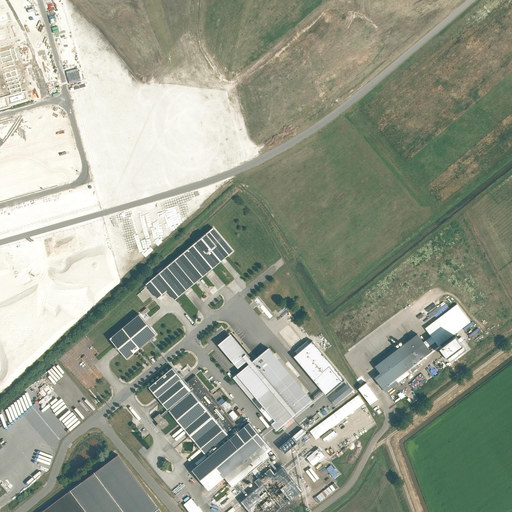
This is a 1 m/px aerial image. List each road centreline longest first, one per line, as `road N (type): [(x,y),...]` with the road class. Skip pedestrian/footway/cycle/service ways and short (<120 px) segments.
road 1 (unclassified): [(20,511),(46,489),(65,442),(96,416)]
road 2 (unclassified): [(175,511),(96,416)]
road 3 (unclassified): [(388,415),(351,483),(315,511)]
